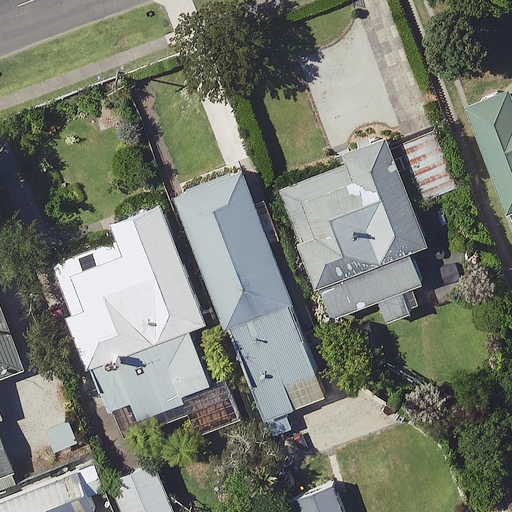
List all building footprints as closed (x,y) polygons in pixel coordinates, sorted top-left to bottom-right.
[(511,94),(476,109),(511,202),(511,94)] [(433,239),(393,137),(343,156),(346,163),(287,186),(338,313),(383,296),(392,319),(420,309),(411,287),(428,280),(415,246),(433,239)] [(329,394),(243,164),(183,187),(270,416),(329,394)] [(117,424),(192,398),(189,390),(217,380),(196,323),(209,318),(168,199),(119,216),(126,236),(60,259),(117,424)] [(0,468),(56,448),(0,298),(0,468)] [(349,511),(338,480),(298,495),(303,511),(349,511)] [(51,511),(43,486),(0,500),(0,511),(51,511)]
